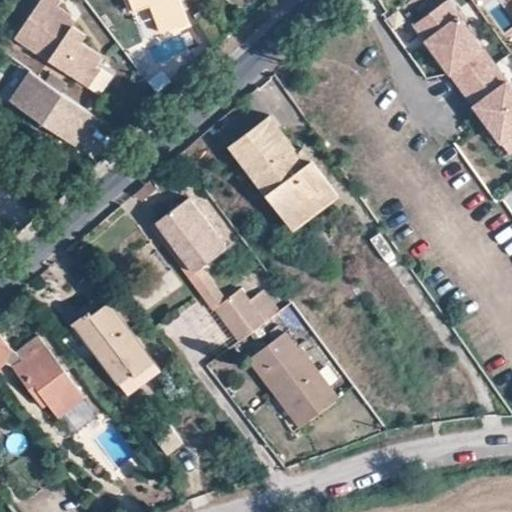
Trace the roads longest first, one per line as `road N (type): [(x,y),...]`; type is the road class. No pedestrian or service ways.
road 1 (tertiary): [(0,282),(318,0)]
road 2 (residential): [(249,511),(423,453),(511,441)]
road 3 (unknown): [(364,213),(511,427)]
